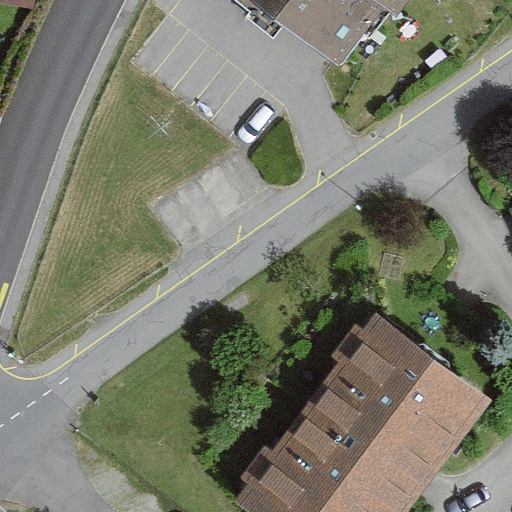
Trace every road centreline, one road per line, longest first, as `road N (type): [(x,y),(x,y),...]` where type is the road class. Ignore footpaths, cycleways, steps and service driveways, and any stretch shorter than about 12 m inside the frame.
road 1 (unclassified): [(7,421),(511,73)]
road 2 (tertiary): [(0,223),(88,0)]
